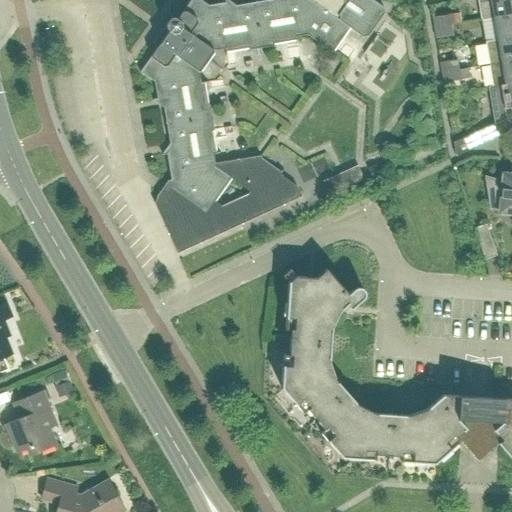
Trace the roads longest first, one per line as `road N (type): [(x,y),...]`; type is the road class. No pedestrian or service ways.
road 1 (residential): [(106,335),(347,227),(364,229),(380,244),(392,285)]
road 2 (tertiary): [(106,335),(7,154)]
road 3 (tertiary): [(211,511),(106,335)]
